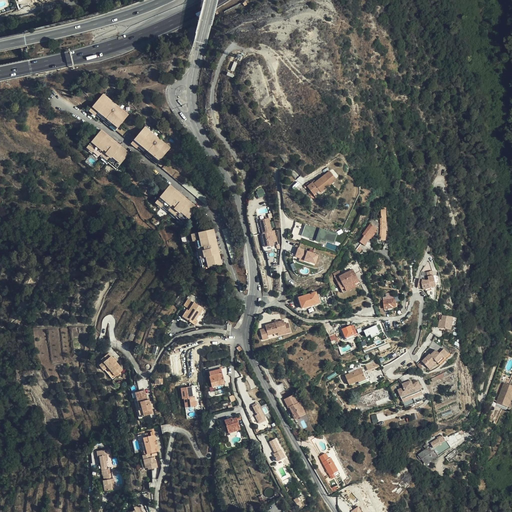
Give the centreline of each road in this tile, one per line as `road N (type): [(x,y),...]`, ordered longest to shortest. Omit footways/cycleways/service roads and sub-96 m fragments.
road 1 (unclassified): [(252,302),(238,201),(193,117),(191,82),(208,0)]
road 2 (residential): [(252,302),(236,287),(206,207),(50,93)]
road 3 (residential): [(237,336),(232,370),(241,408),(212,422),(207,457),(175,429),(157,511)]
road 4 (motorway): [(0,73),(133,38),(211,0)]
road 5 (unclassified): [(335,511),(246,336)]
road 6 (motorway): [(165,0),(0,45)]
road 7 (residential): [(237,336),(206,330),(171,340),(148,375),(110,344)]
